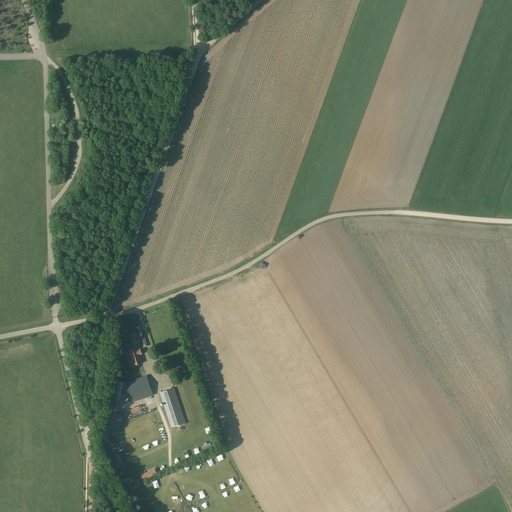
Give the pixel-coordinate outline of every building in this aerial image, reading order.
[(126,344),(128,349),(127,349),(130,357),(129,358),(132,366),(142,363),(140,355),(142,354),(140,349),(142,348),(137,333),(130,336),(132,342),(126,344)] [(126,382),(132,401),(153,395),(147,375),(145,376),(126,382)] [(123,382),(116,380),(112,379),(111,385),(122,387),(123,382)] [(174,387),(159,392),(171,428),(186,423),(174,387)] [(102,427),(100,436),(108,438),(111,430),(111,429),(102,427)] [(144,478),(153,475),(151,470),(142,474),(144,478)] [(135,483),(127,488),(131,493),(138,488),(135,483)]
